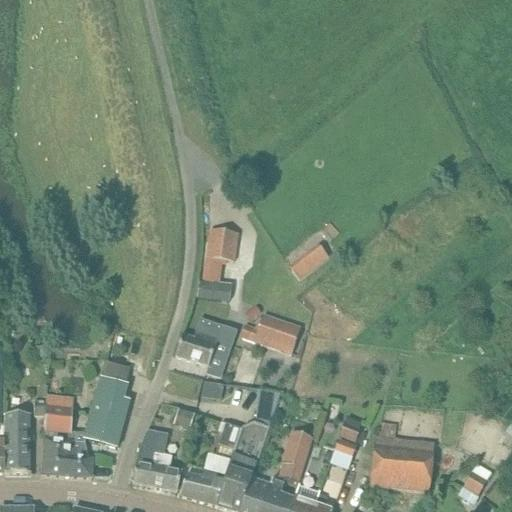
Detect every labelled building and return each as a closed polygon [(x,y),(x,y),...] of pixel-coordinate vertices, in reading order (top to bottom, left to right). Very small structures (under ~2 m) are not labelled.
[(210,232),(207,256),(203,283),(211,285),(215,262),(233,264),(237,236),(210,232)] [(316,247),(289,269),(300,283),(327,261),(316,247)] [(240,340),(253,345),(253,346),(291,358),(300,331),(262,318),(258,331),(244,327),(240,340)] [(175,358),(206,369),(203,376),(217,382),(236,334),(222,329),(200,321),(193,341),(182,337),(175,358)] [(127,389),(100,382),(85,437),(83,442),(116,451),(129,405),(123,403),(127,389)] [(252,407),(275,414),(280,396),(255,391),(252,407)] [(73,400),(46,397),(41,478),(91,482),(92,462),(87,461),(84,446),(83,442),(85,437),(71,433),(73,400)] [(173,427),(188,432),(193,417),(177,412),(173,427)] [(8,451),(4,451),(5,476),(30,476),(30,456),(30,418),(3,419),(4,437),(8,437),(8,451)] [(216,509),(223,511),(240,511),(251,481),(255,466),(268,432),(252,426),(241,431),(234,453),(227,473),(228,473),(223,486),(224,486),(216,509)] [(376,440),(371,490),(399,493),(425,495),(426,495),(431,446),(393,442),(395,427),(380,426),(378,440),(376,440)] [(338,440),(354,445),(358,432),(342,427),(338,440)] [(234,453),(241,431),(239,432),(224,428),(218,447),(234,453)] [(139,449),(132,486),(177,495),(181,474),(151,468),(154,456),(163,458),(168,438),(147,433),(139,449)] [(292,435),(282,465),(277,480),(296,486),(310,441),(292,435)] [(354,450),(337,444),(330,465),(347,470),(354,450)] [(452,505),(464,511),(468,511),(486,485),(471,475),(452,505)] [(179,499),(216,509),(224,486),(223,486),(185,476),(179,499)] [(240,511),(289,511),(293,500),(280,496),(283,486),(270,481),(268,486),(251,481),(240,511)] [(289,511),(313,511),(315,506),(319,494),(297,487),(293,500),(289,511)]
